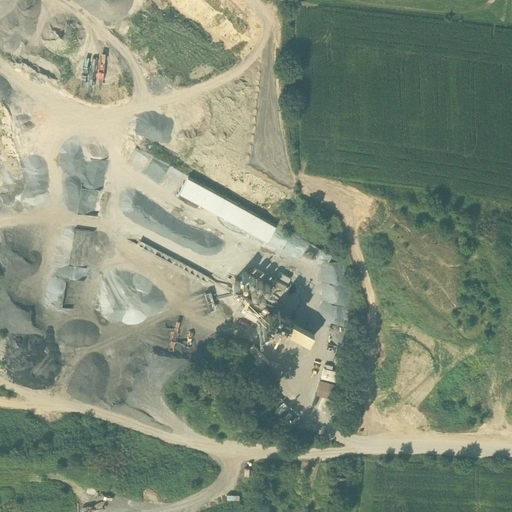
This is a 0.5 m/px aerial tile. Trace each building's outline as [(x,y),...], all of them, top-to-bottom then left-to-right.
[(188,176),(180,192),(275,235),(282,219),(188,176)] [(319,248),(292,234),(287,245),(314,258),(319,248)] [(295,284),(249,259),(239,279),(229,274),(223,285),(140,238),(138,242),(219,288),(215,295),(256,328),(266,334),(271,325),(307,346),(315,331),(280,310),(295,284)] [(82,248),(72,247),(71,263),(81,263),(82,248)] [(320,262),(320,276),(340,276),(340,262),(320,262)] [(56,347),(76,350),(81,306),(61,304),(56,347)] [(335,398),(342,372),(323,367),(316,393),(335,398)] [(279,398),(270,406),(274,410),(283,402),(279,398)] [(282,405),(275,411),(283,420),(291,413),(282,405)] [(295,413),(288,419),(297,428),(304,421),(295,413)] [(346,477),(331,475),(328,496),(343,498),(346,477)]
